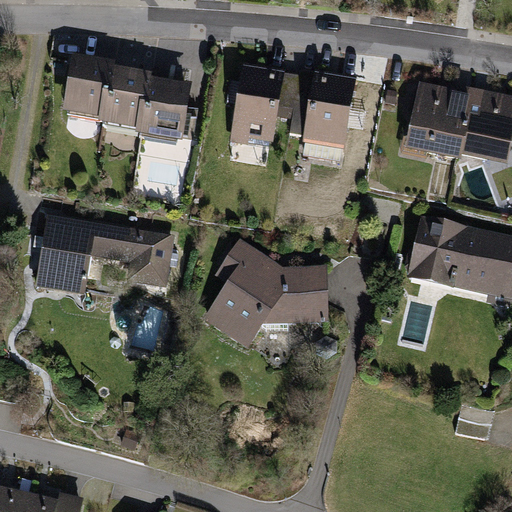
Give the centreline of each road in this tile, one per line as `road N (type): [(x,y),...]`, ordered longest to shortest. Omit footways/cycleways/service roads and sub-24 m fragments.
road 1 (residential): [(0,18),(294,30),(511,59)]
road 2 (residential): [(0,443),(255,511)]
